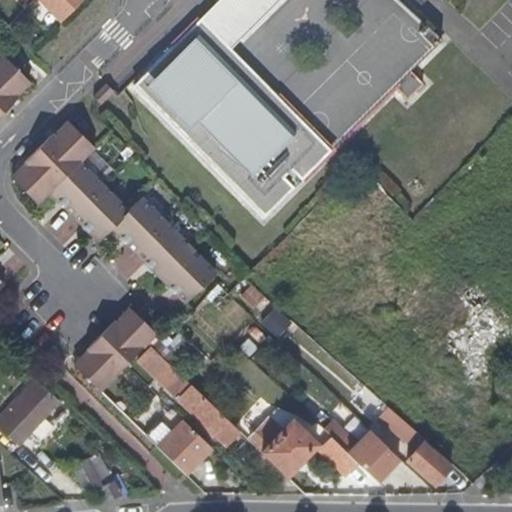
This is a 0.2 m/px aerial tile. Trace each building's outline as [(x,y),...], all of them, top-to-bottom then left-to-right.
[(42,0),(61,18),(78,0),(42,0)] [(448,41),(402,0),(218,0),(195,23),(203,30),(180,53),(172,46),(130,89),(264,223),(300,187),(290,177),(323,144),(334,154),(396,92),(408,105),(429,84),(416,72),(448,41)] [(0,105),(30,75),(5,50),(0,55),(0,105)] [(34,151),(15,171),(42,196),(55,183),(83,209),(106,231),(119,217),(195,289),(224,259),(148,187),(134,201),(84,152),(97,138),(71,113),(34,151)] [(460,297),(475,312),(436,352),(470,385),(511,342),(511,319),(474,283),(460,297)] [(81,361),(106,387),(164,331),(139,305),(81,361)] [(259,323),(277,340),(293,323),(275,306),(259,323)] [(165,356),(155,346),(143,358),(155,369),(167,357),(165,356)] [(32,375),(0,410),(0,437),(11,447),(55,398),(32,375)] [(216,432),(230,418),(192,382),(178,395),(216,432)] [(511,428),(511,392),(498,399),(511,428)] [(399,412),(388,402),(375,416),(386,426),(399,412)] [(60,404),(47,421),(58,429),(71,413),(60,404)] [(287,472),(308,450),(284,426),(260,404),(254,412),(263,420),(251,434),(264,447),(263,449),(287,472)] [(394,428),(417,448),(425,440),(427,437),(399,412),(386,426),(392,431),(394,428)] [(185,415),(159,442),(187,470),(213,444),(185,415)] [(284,426),(308,450),(317,440),(293,417),(284,426)] [(357,458),(361,461),(364,458),(368,461),(367,462),(380,474),(399,454),(370,427),(354,444),(339,429),(342,427),(332,417),(324,426),(332,434),(357,458)] [(344,472),(357,458),(332,434),(319,448),(344,472)] [(435,482),(448,468),(452,464),(425,440),(417,448),(408,458),(435,482)] [(452,472),(458,465),(454,461),(452,464),(448,468),(452,472)]
